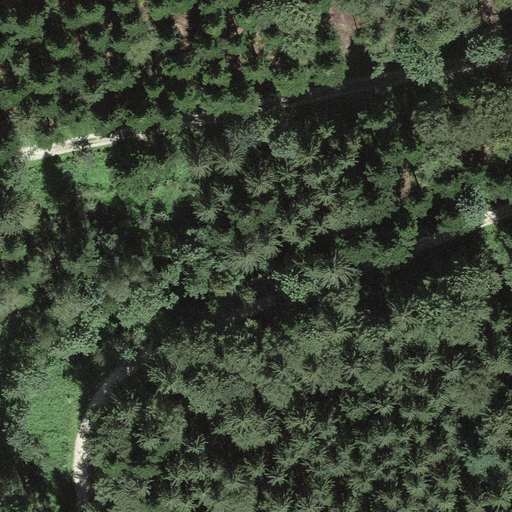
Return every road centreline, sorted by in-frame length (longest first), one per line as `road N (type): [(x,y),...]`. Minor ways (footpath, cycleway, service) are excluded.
road 1 (track): [(82,511),(77,477),(87,423),(134,362),(249,306),(511,210)]
road 2 (track): [(511,57),(0,156)]
